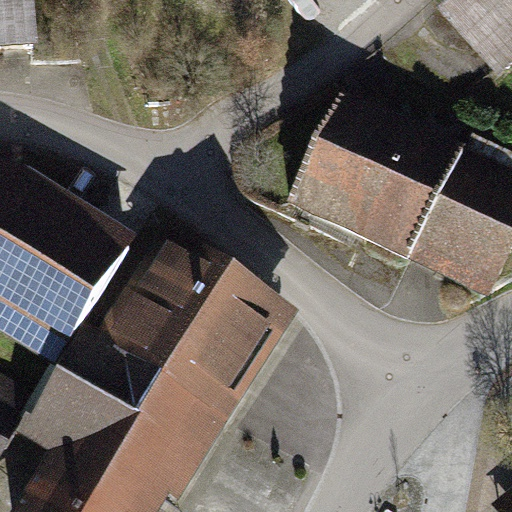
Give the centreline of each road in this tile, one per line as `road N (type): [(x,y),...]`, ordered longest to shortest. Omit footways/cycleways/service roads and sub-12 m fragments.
road 1 (residential): [(175,164),(311,287),(397,382)]
road 2 (residential): [(397,0),(337,52),(175,164)]
road 3 (residential): [(0,110),(101,132),(175,164)]
road 4 (residential): [(332,511),(397,382)]
road 5 (residential): [(397,382),(511,324)]
